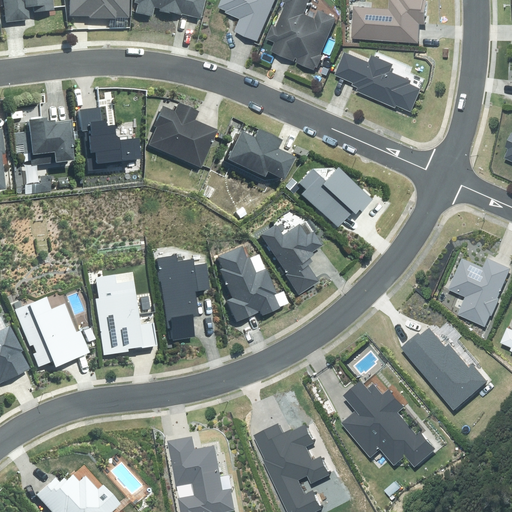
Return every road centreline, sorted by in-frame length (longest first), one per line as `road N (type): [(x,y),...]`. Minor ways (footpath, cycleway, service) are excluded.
road 1 (residential): [(0,442),(57,412),(163,395),(271,364),(331,323),(399,260),(443,175)]
road 2 (residential): [(0,76),(174,65),(443,175)]
road 3 (residential): [(443,175),(466,109),(474,0)]
